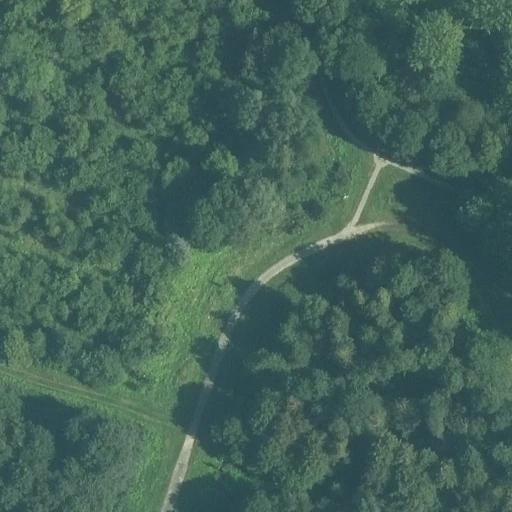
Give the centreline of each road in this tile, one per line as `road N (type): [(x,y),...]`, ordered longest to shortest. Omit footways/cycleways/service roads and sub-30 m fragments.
road 1 (track): [(353,234),(414,218),(442,227),(511,341)]
road 2 (track): [(0,368),(197,430)]
